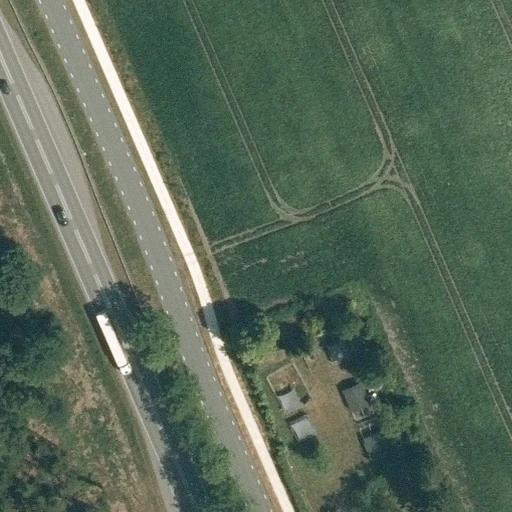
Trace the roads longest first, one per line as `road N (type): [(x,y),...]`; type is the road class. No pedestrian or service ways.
road 1 (tertiary): [(258,511),(50,0)]
road 2 (trunk): [(196,511),(0,55)]
